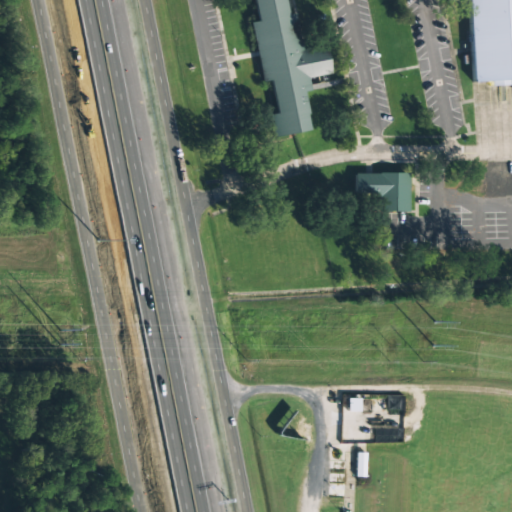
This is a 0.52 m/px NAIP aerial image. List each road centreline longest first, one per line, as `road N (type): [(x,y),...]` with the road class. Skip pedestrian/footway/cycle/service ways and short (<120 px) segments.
road 1 (tertiary): [(246,511),(143,0)]
road 2 (motorway): [(81,0),(184,511)]
road 3 (tertiary): [(35,0),(138,511)]
road 4 (motorway): [(203,511),(102,0)]
